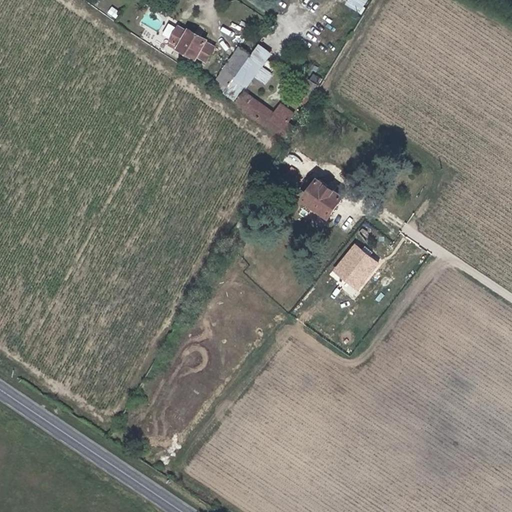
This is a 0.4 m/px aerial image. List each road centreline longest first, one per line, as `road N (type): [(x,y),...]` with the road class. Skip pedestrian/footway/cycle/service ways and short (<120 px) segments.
road 1 (primary): [(0,388),(183,511)]
road 2 (unknown): [(127,0),(283,113)]
